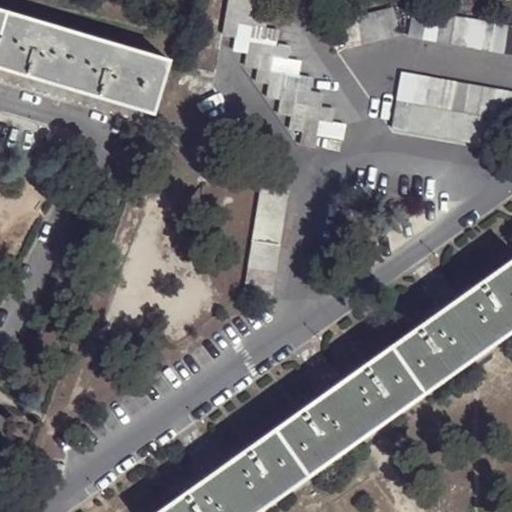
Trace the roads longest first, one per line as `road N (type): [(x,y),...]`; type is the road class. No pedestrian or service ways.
road 1 (residential): [(511,181),(37,511)]
road 2 (residential): [(0,97),(78,119),(94,138),(0,344)]
